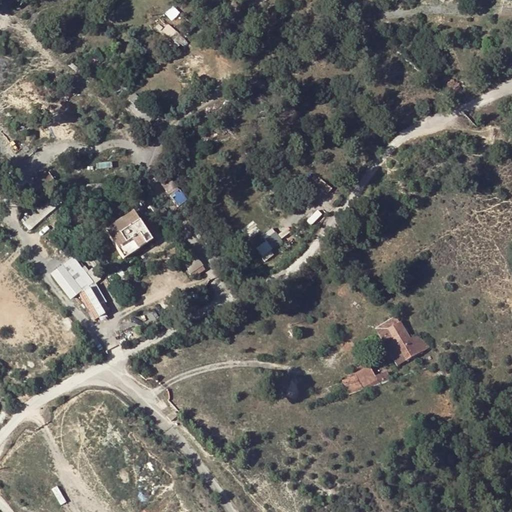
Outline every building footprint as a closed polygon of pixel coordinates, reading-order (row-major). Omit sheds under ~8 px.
[(164,30),(171,36),(175,32),(168,26),(164,30)] [(171,36),(176,41),(181,36),(177,32),(176,33),(175,32),(171,36)] [(176,41),(182,46),(186,41),(181,36),(176,41)] [(182,46),(176,41),(171,49),(175,53),(182,46)] [(126,72),(110,83),(114,89),(119,97),(136,85),(126,72)] [(38,203),(20,219),(31,230),(58,205),(49,194),(59,185),(47,173),(27,191),(38,203)] [(176,188),(170,180),(162,186),(168,194),(176,188)] [(88,195),(126,191),(124,182),(87,186),(88,195)] [(186,202),(179,190),(171,196),(178,207),(186,202)] [(152,241),(134,212),(105,230),(124,259),(152,241)] [(265,234),(278,252),(287,246),(274,228),(265,234)] [(266,240),(256,248),(266,261),(276,253),(266,240)] [(197,253),(187,259),(195,274),(206,268),(197,253)] [(52,273),(71,300),(81,293),(86,291),(93,318),(94,318),(104,312),(100,298),(93,287),(86,288),(94,283),(94,282),(76,257),(73,257),(52,273)] [(124,275),(120,278),(118,279),(121,284),(127,281),(124,275)] [(403,298),(410,293),(404,285),(397,290),(403,298)] [(403,331),(382,344),(401,376),(422,363),(403,331)] [(373,394),(381,389),(374,376),(364,381),(373,394)] [(179,416),(175,411),(168,417),(172,421),(179,416)]
